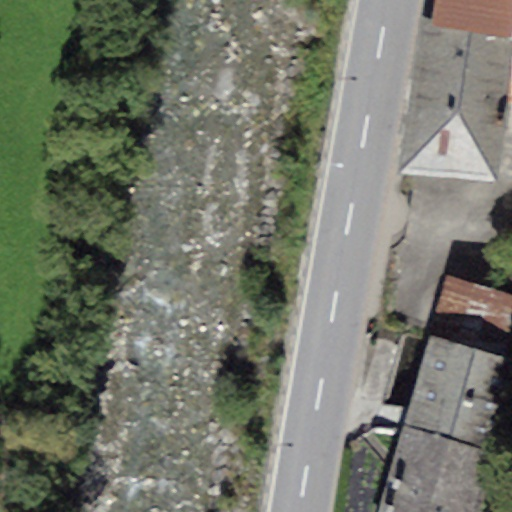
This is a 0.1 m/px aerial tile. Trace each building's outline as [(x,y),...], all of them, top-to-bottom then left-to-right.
[(511,0),(437,0),(434,20),(432,28),(511,37),(511,0)] [(424,18),(399,173),(498,181),(511,63),(511,37),(432,28),(434,20),(424,18)] [(511,294),(448,277),(431,340),(508,360),(511,345),(511,294)] [(498,452),(511,400),(511,361),(508,360),(431,340),(408,429),(498,452)] [(482,511),(498,452),(408,429),(382,511),(482,511)]
